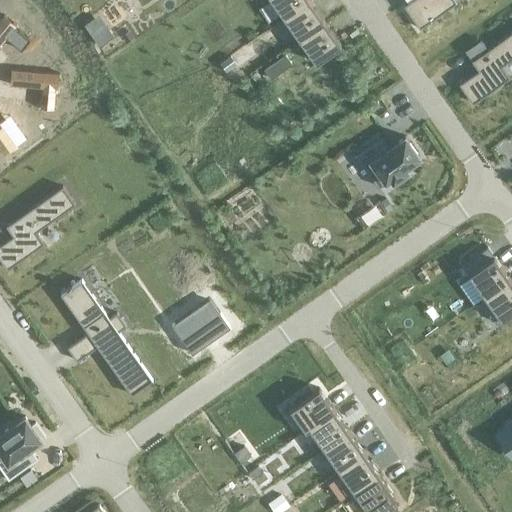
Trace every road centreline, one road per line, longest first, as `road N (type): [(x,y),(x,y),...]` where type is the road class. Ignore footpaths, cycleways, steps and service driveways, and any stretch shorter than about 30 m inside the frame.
road 1 (residential): [(309,319),(103,463)]
road 2 (residential): [(358,0),(490,188)]
road 3 (residential): [(490,188),(309,319)]
road 4 (residential): [(0,314),(103,463)]
road 5 (residential): [(412,465),(309,319)]
